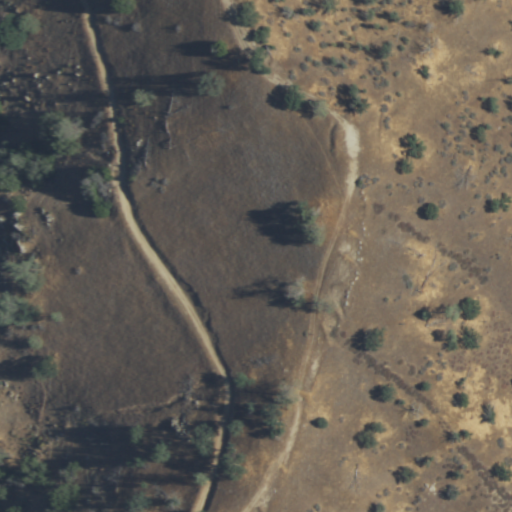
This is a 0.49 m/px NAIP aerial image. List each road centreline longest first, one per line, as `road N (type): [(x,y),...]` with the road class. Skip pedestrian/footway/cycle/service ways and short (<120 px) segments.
road 1 (residential): [(254,0),(266,29),(370,139),(375,228),(344,365),(282,511)]
road 2 (residential): [(229,511),(234,333),(156,228),(115,0)]
